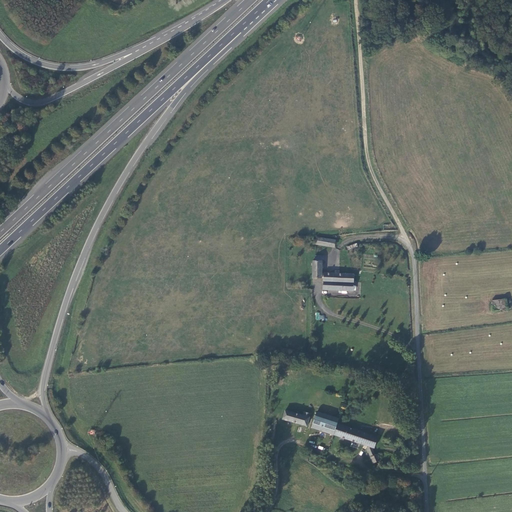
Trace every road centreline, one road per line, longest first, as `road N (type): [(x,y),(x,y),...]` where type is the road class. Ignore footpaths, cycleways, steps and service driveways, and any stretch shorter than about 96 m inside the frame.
road 1 (trunk): [(47,418),(43,386),(62,313),(107,203),(191,84),(278,0)]
road 2 (trunk): [(0,249),(268,0)]
road 3 (trunk): [(250,0),(0,232)]
road 4 (unclassified): [(426,511),(406,236)]
road 5 (unclassified): [(406,236),(367,163),(356,0)]
road 6 (trunk): [(168,34),(46,100),(21,100),(4,85)]
road 7 (trunk): [(168,34),(79,67),(39,63),(0,35)]
